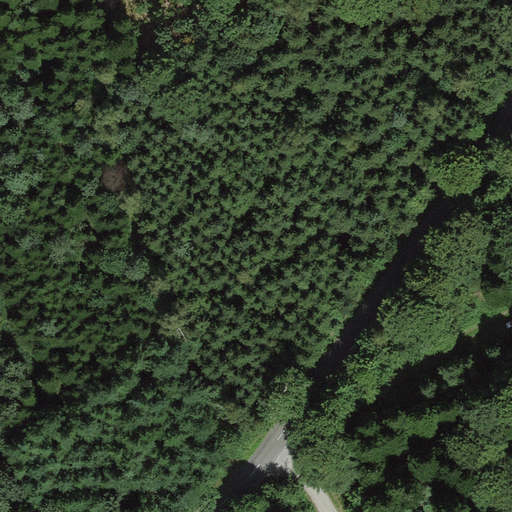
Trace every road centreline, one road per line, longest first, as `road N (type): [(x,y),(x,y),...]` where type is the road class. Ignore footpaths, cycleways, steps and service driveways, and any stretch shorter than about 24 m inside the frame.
road 1 (unclassified): [(511,118),(279,440),(213,511)]
road 2 (track): [(511,328),(370,396),(300,411)]
